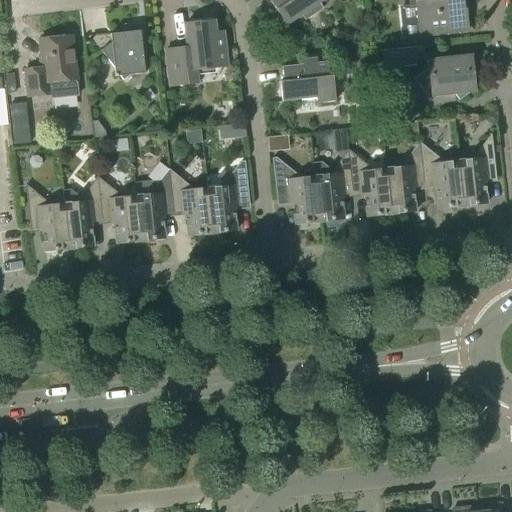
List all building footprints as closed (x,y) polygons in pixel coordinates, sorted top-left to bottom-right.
[(274,0),(270,3),(286,25),(301,15),(305,20),(322,8),(319,3),(323,0),(274,0)] [(409,0),(410,7),(416,6),(419,36),(467,31),(464,10),(452,11),(451,0),(409,0)] [(187,48),(165,50),(169,86),(197,83),(196,70),(226,66),(222,31),(214,32),(213,21),(184,24),(187,48)] [(111,43),(100,51),(114,68),(114,77),(120,76),(122,80),(129,75),(144,74),(140,31),(110,34),(111,43)] [(42,68),(24,70),(27,97),(51,94),(50,82),(76,79),(71,36),(39,40),(42,68)] [(359,43),(335,46),(336,57),(360,55),(359,43)] [(386,50),(379,51),(381,69),(385,69),(391,72),(394,68),(415,66),(413,47),(396,49),(396,52),(386,54),(386,50)] [(425,72),(413,80),(425,96),(452,92),(458,101),(472,90),(473,90),(470,57),(443,60),(440,56),(433,61),(424,62),(425,72)] [(283,81),(279,82),(281,102),(300,100),(301,109),(316,107),(316,104),(335,102),(332,76),(328,76),(327,62),(317,63),(316,58),(301,59),(302,65),(281,67),(283,81)] [(470,160),(457,161),(462,207),(486,204),(483,177),(495,176),(491,135),(489,135),(489,136),(470,160)] [(399,167),(386,169),(391,215),(414,212),(411,185),(423,184),(419,142),(399,167)] [(444,162),(419,142),(423,184),(435,182),(438,209),(462,207),(457,161),(444,162)] [(321,163),(313,164),(314,177),(319,222),(343,220),(340,193),(352,192),(347,150),(331,171),(321,163)] [(372,170),(347,150),(352,192),(364,190),(367,217),(391,215),(386,169),(372,170)] [(276,158),(272,158),(276,200),(292,198),(295,225),(319,222),(314,177),(301,178),(276,158)] [(220,187),(207,188),(212,234),(235,232),(232,205),(249,203),(244,161),(240,162),(220,187)] [(134,183),(134,186),(140,242),(164,239),(161,212),(173,211),(169,170),(156,186),(151,182),(134,183)] [(193,190),(169,170),(173,211),(185,210),(188,237),(212,234),(207,188),(193,190)] [(69,190),(62,191),(64,204),(69,250),(92,247),(89,220),(101,219),(97,178),(80,198),(69,190)] [(122,198),(97,178),(101,219),(113,218),(116,245),(140,242),(134,186),(132,186),(122,198)] [(27,185),(25,185),(30,227),(42,226),(45,252),(69,250),(64,204),(50,205),(27,187),(27,185)]
